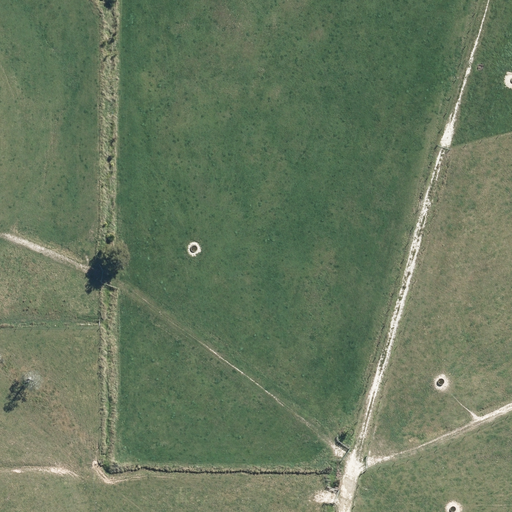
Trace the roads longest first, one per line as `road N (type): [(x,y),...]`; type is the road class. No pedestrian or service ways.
road 1 (track): [(489,0),(342,511)]
road 2 (track): [(0,240),(100,281),(352,464)]
